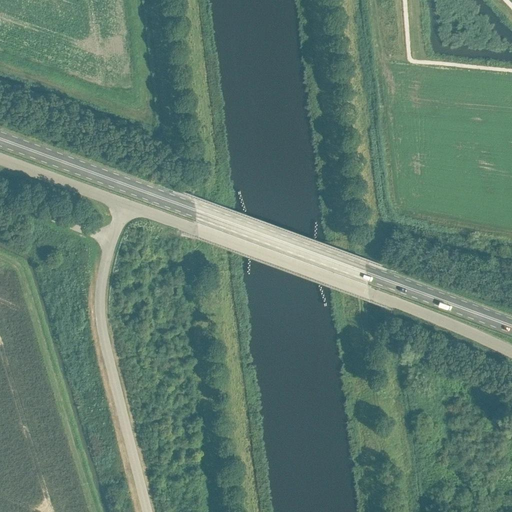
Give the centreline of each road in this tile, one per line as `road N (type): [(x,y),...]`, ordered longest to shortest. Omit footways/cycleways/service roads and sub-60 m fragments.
road 1 (primary): [(511,327),(0,138)]
road 2 (unclassified): [(511,349),(124,203)]
road 3 (track): [(330,0),(367,340)]
road 4 (unclassified): [(146,511),(99,312),(111,240)]
road 5 (track): [(367,340),(386,511)]
road 6 (track): [(511,406),(367,340)]
road 7 (unclassified): [(124,203),(0,159)]
